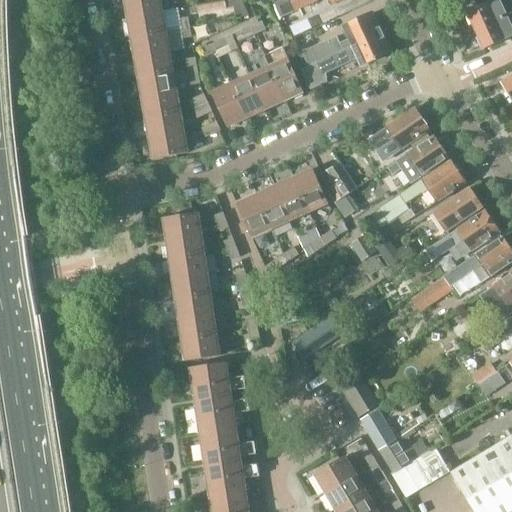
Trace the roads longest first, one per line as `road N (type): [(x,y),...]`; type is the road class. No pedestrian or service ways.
road 1 (residential): [(112,191),(216,175),(440,76)]
road 2 (residential): [(162,511),(112,191)]
road 3 (primary): [(36,511),(0,285)]
road 4 (residential): [(112,191),(78,0)]
road 5 (residential): [(298,511),(289,495),(291,465),(329,441),(289,380)]
road 6 (residential): [(511,182),(440,76)]
